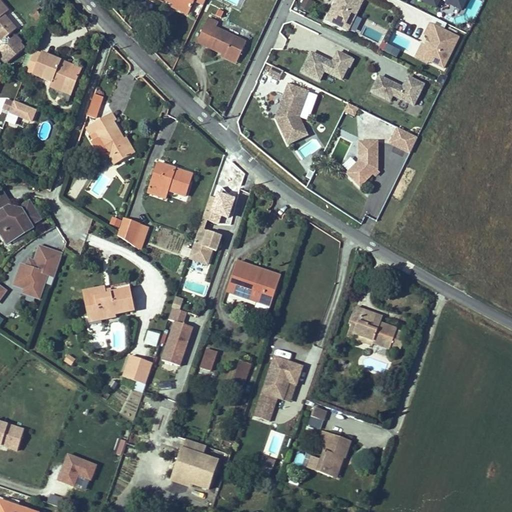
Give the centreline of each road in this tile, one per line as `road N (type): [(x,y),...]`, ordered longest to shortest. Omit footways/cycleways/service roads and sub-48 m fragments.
road 1 (residential): [(511,322),(288,195),(222,134)]
road 2 (residential): [(222,134),(84,0)]
road 3 (unknown): [(350,233),(291,412)]
road 4 (residential): [(222,134),(286,0)]
